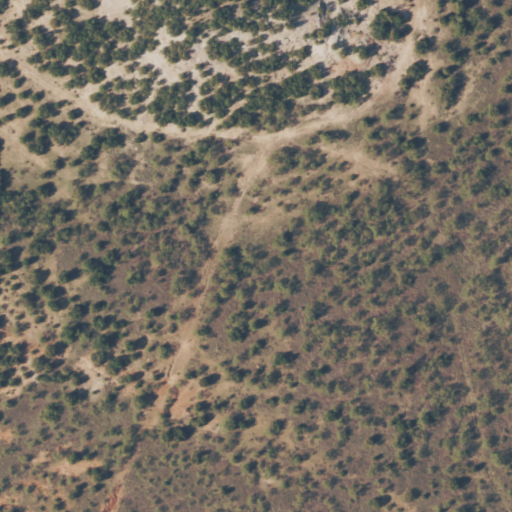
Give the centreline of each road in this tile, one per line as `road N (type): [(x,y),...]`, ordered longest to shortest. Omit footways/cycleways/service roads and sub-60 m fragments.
road 1 (residential): [(0,54),(88,105),(231,140),(429,97)]
road 2 (residential): [(511,438),(429,97),(453,0)]
